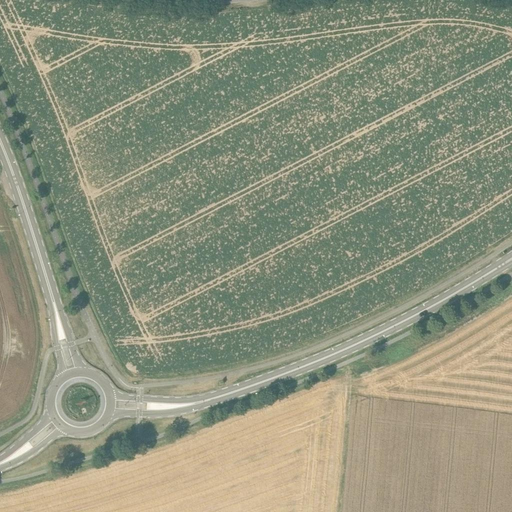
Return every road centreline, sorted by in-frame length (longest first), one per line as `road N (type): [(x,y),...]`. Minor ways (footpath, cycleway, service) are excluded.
road 1 (tertiary): [(110,404),(192,405),(226,395),(400,323),(511,259)]
road 2 (tertiary): [(66,345),(0,140)]
